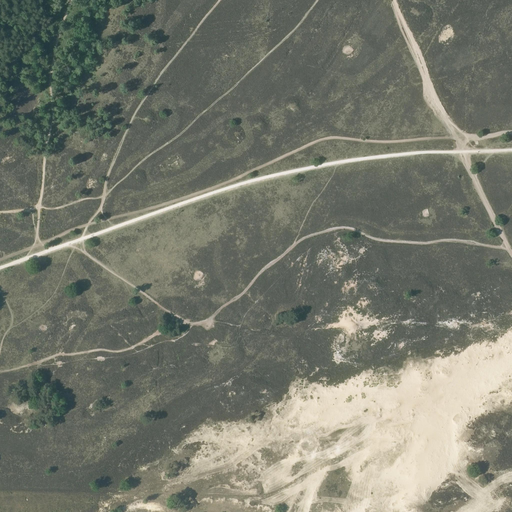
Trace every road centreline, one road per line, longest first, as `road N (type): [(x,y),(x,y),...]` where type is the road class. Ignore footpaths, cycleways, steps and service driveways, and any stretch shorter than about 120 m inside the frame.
road 1 (unknown): [(0,259),(214,187),(324,139),(511,132)]
road 2 (track): [(80,239),(100,208),(133,116),(217,0)]
road 3 (track): [(462,152),(394,0)]
